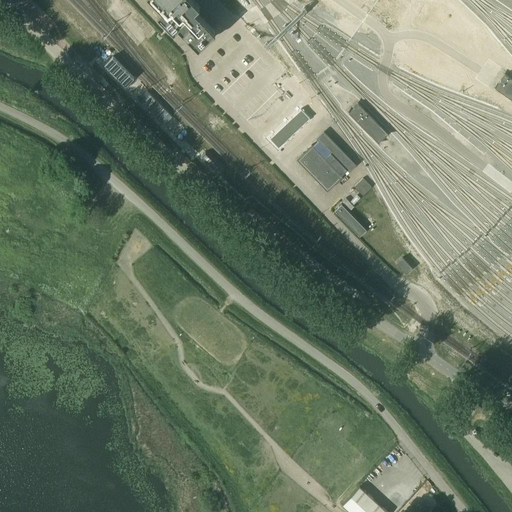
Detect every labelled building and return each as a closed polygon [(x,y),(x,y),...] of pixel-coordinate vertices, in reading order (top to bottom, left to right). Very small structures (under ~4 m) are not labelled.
[(178,25),(197,45),(214,30),(194,9),(199,5),(194,0),(153,0),(162,9),(158,12),(173,29),(178,25)] [(495,88),(511,99),(511,78),(504,74),(495,88)] [(348,112),(378,142),(387,133),(357,103),(348,112)] [(279,147),(310,117),(301,108),(270,138),(279,147)] [(342,176),(341,175),(347,169),(349,171),(356,164),(324,131),(316,138),(330,152),(324,158),(311,145),(297,159),(328,190),(342,176)] [(371,187),(363,178),(354,186),(362,195),(371,187)] [(367,229),(342,203),(335,210),(360,236),(367,229)] [(397,263),(406,273),(412,267),(403,257),(397,263)] [(388,511),(359,485),(342,504),(350,511),(388,511)] [(423,511),(429,506),(425,502),(415,511),(423,511)]
